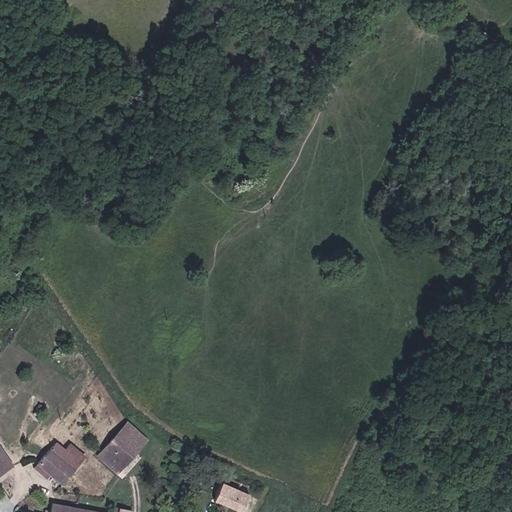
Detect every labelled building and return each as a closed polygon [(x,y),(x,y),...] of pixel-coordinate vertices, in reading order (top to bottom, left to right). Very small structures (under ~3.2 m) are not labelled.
[(146,439),(142,434),(128,421),(102,454),(123,473),(130,465),(125,460),(138,445),(139,446),(146,439)] [(0,468),(12,460),(0,442),(0,468)] [(53,442),(49,447),(73,468),(77,463),(53,442)] [(130,465),(143,449),(139,446),(138,445),(125,460),(130,465)] [(49,447),(37,461),(49,472),(61,482),(73,468),(49,447)] [(49,472),(37,461),(32,467),(44,478),(49,472)] [(241,509),(250,492),(223,479),(215,497),(241,509)] [(53,499),(48,511),(69,511),(72,504),(53,499)]
